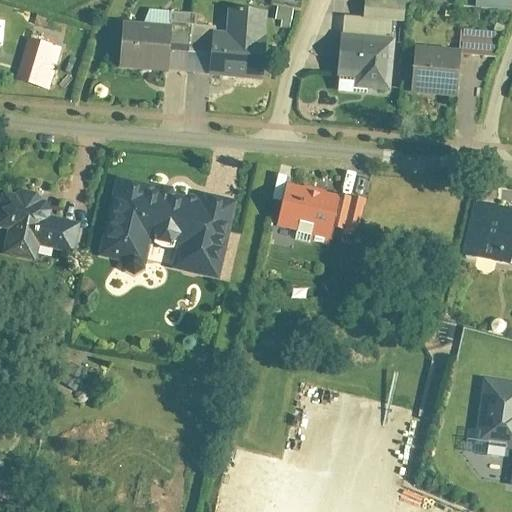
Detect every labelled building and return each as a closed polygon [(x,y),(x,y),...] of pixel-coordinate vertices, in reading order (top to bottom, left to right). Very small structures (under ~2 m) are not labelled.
[(393,91),(393,46),(403,46),(403,1),(361,0),(361,20),(341,20),(340,90),(393,91)] [(211,15),(209,80),(264,81),(266,16),(211,15)] [(166,77),(167,56),(187,57),(188,35),(168,35),(168,29),(117,27),(115,75),(166,77)] [(25,47),(24,105),(63,105),(64,48),(25,47)] [(415,52),(414,97),(455,99),(457,54),(415,52)] [(194,200),(117,182),(100,255),(140,265),(146,241),(176,248),(171,271),(215,281),(235,198),(197,189),(194,200)] [(286,187),(278,232),(331,241),(339,196),(286,187)] [(0,225),(12,228),(6,253),(35,259),(38,244),(57,248),(63,222),(50,219),(47,214),(48,212),(44,206),(35,204),(36,202),(33,197),(25,195),(20,199),(5,195),(0,217),(0,225)] [(364,241),(370,206),(341,201),(336,236),(364,241)] [(464,255),(511,265),(511,208),(476,201),(464,255)] [(511,385),(484,381),(476,435),(480,435),(479,445),(511,449),(511,479),(511,487),(511,385)]
